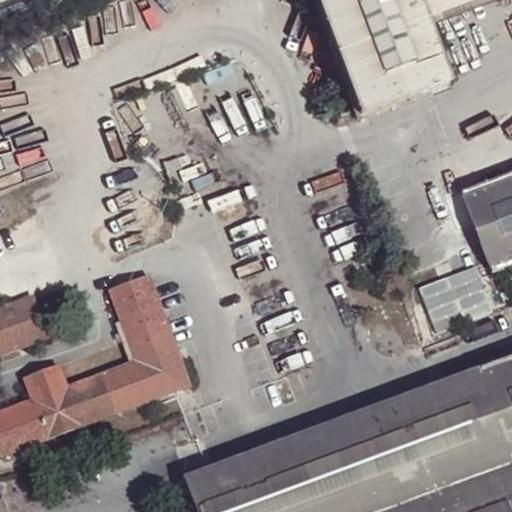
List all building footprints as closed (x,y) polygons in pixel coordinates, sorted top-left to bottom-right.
[(423,14),(417,0),(311,0),(356,120),(449,83),(432,39),(423,14)] [(417,0),(423,14),(459,0),(417,0)] [(511,0),(459,0),(423,14),(432,39),(511,9),(511,0)] [(491,276),(511,268),(511,176),(460,195),(471,225),(491,276)] [(136,364),(102,377),(116,414),(187,388),(146,277),(109,291),(136,364)] [(0,312),(0,357),(47,339),(33,300),(0,312)] [(199,511),(511,511),(511,358),(479,371),(187,479),(199,511)] [(0,457),(116,414),(102,377),(67,389),(59,367),(25,379),(33,402),(0,415),(0,457)]
